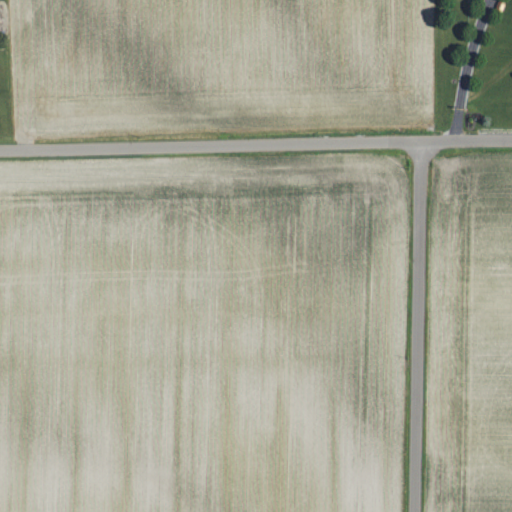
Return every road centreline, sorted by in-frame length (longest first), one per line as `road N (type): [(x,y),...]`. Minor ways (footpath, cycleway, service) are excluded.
road 1 (residential): [(0,151),(511,137)]
road 2 (residential): [(416,511),(423,138)]
